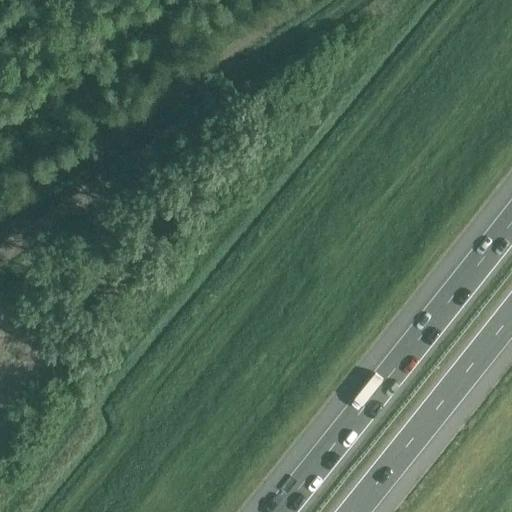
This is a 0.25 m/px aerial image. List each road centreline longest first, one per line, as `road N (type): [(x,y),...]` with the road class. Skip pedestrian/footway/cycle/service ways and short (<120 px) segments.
road 1 (motorway): [(511,212),(277,511)]
road 2 (motorway): [(350,511),(511,309)]
